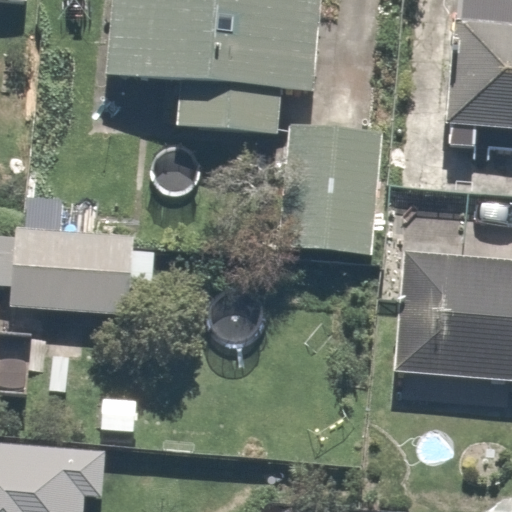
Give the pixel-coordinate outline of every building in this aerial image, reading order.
[(275,130),(278,86),(298,87),(303,0),(103,0),(99,74),(164,79),(161,123),(275,130)] [(511,0),(444,0),(436,125),(435,141),(466,143),(468,128),(511,130),(511,0)] [(371,130),(287,126),(281,242),(364,247),(371,130)] [(114,315),(119,233),(0,225),(0,286),(2,287),(1,308),(114,315)] [(511,257),(400,249),(391,376),(511,384),(511,257)] [(0,511),(67,511),(69,493),(90,494),(92,451),(0,446),(0,511)]
